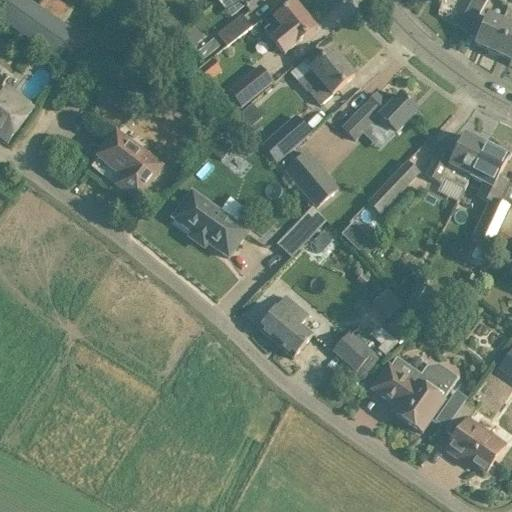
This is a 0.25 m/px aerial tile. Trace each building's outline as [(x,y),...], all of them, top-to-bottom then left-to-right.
[(75,35),(62,26),(64,23),(39,6),(37,8),(25,0),(0,0),(0,20),(57,60),(75,35)] [(64,0),(43,0),(39,6),(64,23),(74,10),(64,4),(66,1),(64,0)] [(263,4),(263,5),(269,0),(246,0),(241,4),(249,15),(263,4)] [(477,18),(487,0),(472,0),(466,12),(477,18)] [(294,5),(286,11),(275,21),(276,23),(264,32),(273,43),(284,57),(296,47),(315,31),(294,5)] [(189,25),(174,7),(156,21),(171,39),(189,25)] [(502,24),(489,18),(476,46),(500,57),(511,30),(511,11),(508,9),(502,24)] [(242,17),(217,36),(219,39),(195,57),(193,54),(195,53),(182,37),(175,42),(197,71),(252,30),(242,17)] [(511,30),(500,57),(511,62),(511,30)] [(333,53),(325,59),(313,69),(307,61),(286,79),(294,89),(298,85),(306,94),(308,93),(319,107),(323,104),(354,79),(333,53)] [(259,69),(228,93),(241,109),(272,85),(259,69)] [(0,138),(7,144),(33,108),(16,95),(11,102),(0,93),(0,138)] [(376,96),(343,131),(354,142),(378,117),(397,135),(418,113),(400,96),(388,108),(376,96)] [(296,117),(259,147),(274,165),(311,136),(296,117)] [(232,138),(237,150),(250,144),(245,133),(232,138)] [(137,202),(163,167),(116,134),(98,159),(125,179),(118,188),(137,202)] [(465,191),(471,180),(486,148),(464,137),(454,157),(440,150),(426,179),(441,186),(444,181),(465,191)] [(491,251),(492,249),(497,239),(501,230),(501,231),(510,213),(496,206),(509,182),(498,177),(507,159),(506,159),(487,149),(486,148),(471,180),(483,186),(477,198),(490,204),(472,241),(491,251)] [(307,154),(285,173),(315,210),(338,191),(307,154)] [(379,217),(401,194),(390,183),(368,206),(379,217)] [(247,235),(192,195),(173,220),(194,235),(190,240),(191,241),(195,236),(228,260),(247,235)] [(326,224),(312,209),(276,244),(290,259),(326,224)] [(511,238),(511,235),(501,231),(501,230),(497,239),(509,244),(511,238)] [(358,254),(370,241),(361,233),(349,246),(358,254)] [(431,294),(412,285),(401,306),(420,316),(431,294)] [(386,291),(374,305),(391,318),(402,304),(386,291)] [(293,361),(300,353),(313,337),(300,326),(308,317),(285,298),(258,331),(293,361)] [(364,381),(377,366),(380,362),(372,356),(377,350),(354,329),(346,338),(332,353),(364,381)] [(511,380),(511,351),(498,370),(511,380)] [(422,435),(444,404),(443,403),(459,380),(438,366),(427,368),(421,376),(414,372),(409,372),(405,378),(389,368),(372,391),(400,410),(395,416),(422,435)] [(486,475),(492,466),(505,448),(468,422),(476,410),(465,403),(458,414),(447,431),(445,433),(454,440),(446,452),(459,461),(461,457),(486,475)] [(458,414),(446,405),(434,423),(447,431),(458,414)]
